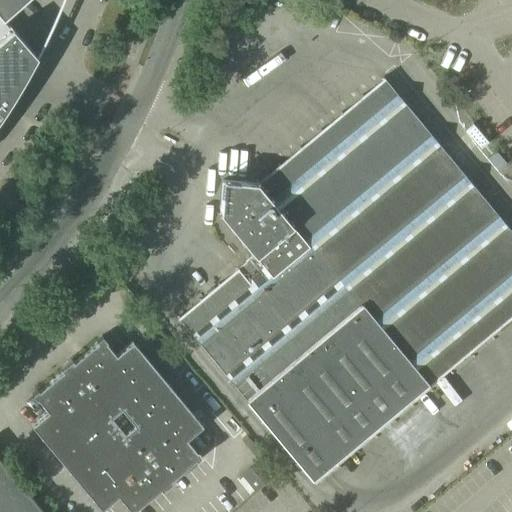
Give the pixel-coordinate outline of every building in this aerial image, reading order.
[(0,0),(0,17),(3,21),(4,20),(26,0),(0,0)] [(0,36),(1,38),(0,39),(0,110),(2,107),(0,104),(0,103),(7,97),(8,98),(11,95),(23,75),(31,63),(35,55),(4,20),(3,21),(5,23),(0,27),(0,36)] [(511,233),(384,80),(385,79),(383,78),(256,184),(223,180),(220,214),(253,255),(177,318),(178,319),(179,319),(245,399),(246,401),(247,401),(312,479),(312,480),(313,482),(511,316),(511,233)] [(497,171),(505,163),(496,152),(487,159),(497,171)] [(121,224),(99,256),(118,269),(129,253),(140,237),(121,224)] [(142,262),(129,253),(118,269),(115,272),(128,281),(142,262)] [(64,366),(166,488),(173,482),(171,480),(195,460),(196,462),(202,457),(197,451),(195,452),(186,440),(202,426),(132,342),(115,355),(105,343),(107,342),(102,336),(96,341),(97,343),(73,362),(72,360),(64,366)] [(161,491),(166,488),(64,366),(60,369),(62,372),(38,391),(37,390),(31,395),(36,401),(38,400),(47,412),(31,425),(101,510),(118,496),(128,508),(126,509),(128,511),(134,511),(137,510),(136,509),(160,489),(161,491)] [(42,511),(0,460),(0,511),(42,511)] [(241,476),(255,493),(264,486),(250,469),(241,476)] [(278,492),(286,485),(279,476),(271,483),(278,492)]
